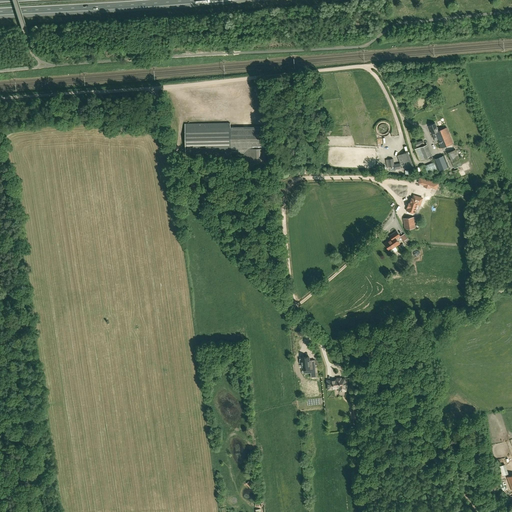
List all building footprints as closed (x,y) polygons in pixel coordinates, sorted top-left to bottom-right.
[(266,162),(266,148),(266,127),(230,128),(230,123),(185,124),(186,154),(244,153),(244,163),(266,162)] [(429,125),(432,133),(434,138),(436,137),(441,148),(453,143),(447,127),(439,131),(437,127),(435,123),(429,125)] [(415,150),(419,161),(428,157),(424,146),(415,150)] [(452,164),(460,161),(456,149),(448,153),(452,164)] [(397,155),(403,169),(413,165),(407,151),(397,155)] [(434,160),(438,171),(449,167),(445,155),(434,160)] [(387,168),(394,167),(393,158),(388,159),(385,160),(387,168)] [(424,165),(427,173),(437,169),(434,161),(424,165)] [(424,185),(424,186),(430,188),(430,187),(436,189),(438,184),(426,180),(424,185)] [(409,201),(407,209),(415,211),(416,209),(417,205),(418,202),(419,198),(418,198),(419,195),(414,193),(413,196),(412,196),(410,201),(409,201)] [(420,222),(419,216),(413,217),(404,218),(405,229),(415,228),(414,222),(420,222)] [(390,236),(392,239),(385,243),(389,250),(399,244),(396,239),(400,236),(397,231),(390,236)] [(310,368),(310,373),(311,377),(317,377),(315,360),(309,360),(309,357),(300,357),(301,358),(299,359),(300,364),(301,363),(302,369),(310,368)] [(337,380),(333,380),(327,381),(328,389),(339,388),(339,391),(346,391),(345,379),(341,379),(341,378),(337,378),(337,380)]
